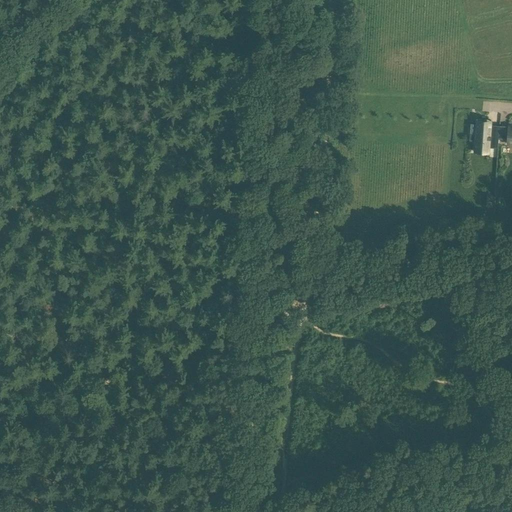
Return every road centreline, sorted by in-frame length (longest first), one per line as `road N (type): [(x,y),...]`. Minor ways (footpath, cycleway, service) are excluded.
road 1 (track): [(299,318),(312,263),(326,101)]
road 2 (track): [(299,318),(282,511)]
